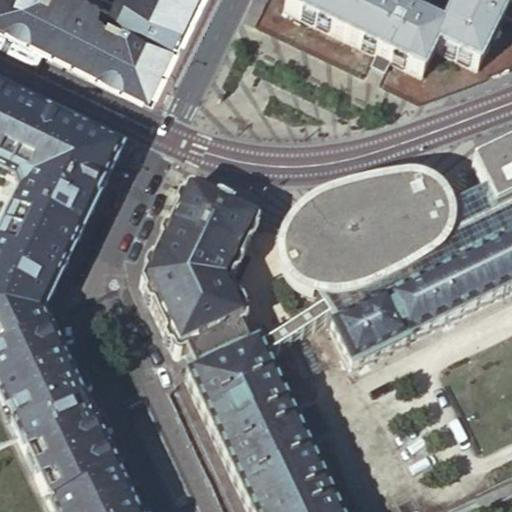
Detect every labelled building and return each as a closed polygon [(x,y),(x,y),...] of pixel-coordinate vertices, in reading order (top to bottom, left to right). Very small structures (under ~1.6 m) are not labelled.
[(0,0),(0,3),(157,84),(196,0),(0,0)] [(289,0),(283,14),(374,58),(388,65),(421,81),(434,54),(476,75),(503,18),(511,0),(459,0),(441,36),(366,0),(289,0)] [(0,511),(128,511),(38,323),(61,274),(118,156),(0,99),(0,511)] [(511,147),(472,167),(485,194),(495,213),(511,204),(511,147)] [(313,302),(317,302),(321,303),(325,304),(327,304),(331,304),(333,304),(335,304),(338,304),(340,304),(343,303),(345,303),(347,303),(350,302),(352,302),(354,301),(357,300),(358,300),(376,293),(389,286),(401,280),(410,275),(419,270),(428,264),(432,262),(433,261),(438,256),(441,252),(443,249),(446,244),(446,240),(447,236),(448,230),(448,226),(448,220),(448,217),(447,212),(444,207),(443,204),(440,201),(437,198),(433,195),(427,192),(424,190),(420,189),(416,188),(412,187),(407,187),(403,187),(396,188),(391,189),(384,190),(381,191),(376,192),(372,192),(367,193),(363,194),(356,196),(355,204),(345,203),(334,205),(325,208),(316,214),(309,221),(304,217),(302,219),(299,222),(297,224),(295,227),(292,230),(290,233),(288,236),(285,240),(283,244),(281,249),(279,252),(279,254),(279,257),(279,260),(279,263),(280,268),(281,273),(283,277),(285,281),(287,284),(289,287),(292,290),(294,292),(297,295),(300,297),(302,298),(306,300),(310,301),(313,302)] [(191,193),(185,195),(141,288),(174,360),(246,326),(229,288),(244,255),(256,230),(254,224),(218,206),(191,193)] [(511,204),(495,213),(485,194),(469,202),(447,212),(448,217),(448,220),(448,226),(448,230),(447,236),(446,240),(446,244),(443,249),(441,252),(438,256),(433,261),(432,262),(428,264),(419,270),(410,275),(401,280),(389,286),(376,293),(358,300),(361,306),(366,315),(511,242),(511,204)] [(329,333),(350,374),(406,347),(405,345),(511,293),(511,242),(366,315),(332,331),(329,333)] [(332,331),(366,315),(361,306),(358,300),(357,300),(354,301),(352,302),(350,302),(347,303),(345,303),(343,303),(340,304),(338,304),(335,304),(333,304),(331,304),(327,304),(325,304),(321,303),(317,302),(324,316),(329,324),(332,331)] [(324,316),(258,354),(263,363),(329,324),(324,316)] [(246,326),(174,360),(176,363),(183,359),(192,377),(246,351),(239,333),(246,329),(246,328),(246,327),(246,326)] [(245,511),(332,511),(263,363),(258,354),(255,347),(246,351),(192,377),(184,381),(245,511)]
